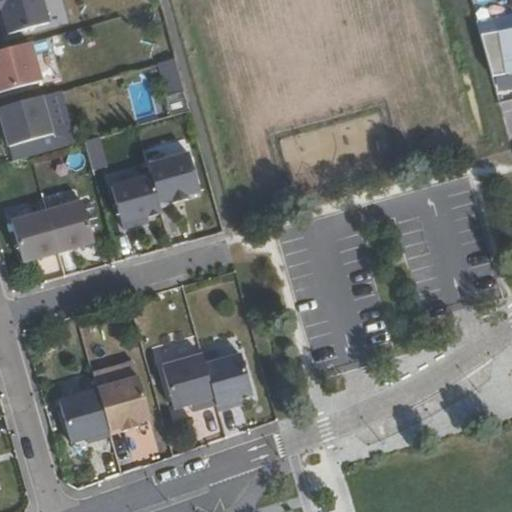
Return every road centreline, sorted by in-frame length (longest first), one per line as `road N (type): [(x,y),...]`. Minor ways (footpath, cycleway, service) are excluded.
road 1 (residential): [(97,511),(369,412),(511,326)]
road 2 (residential): [(210,254),(0,315)]
road 3 (residential): [(0,324),(51,511)]
